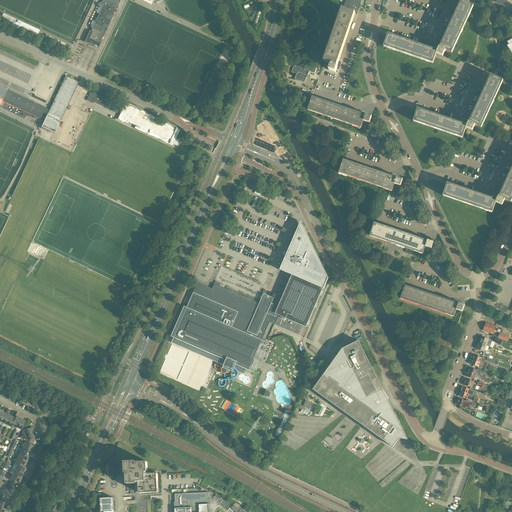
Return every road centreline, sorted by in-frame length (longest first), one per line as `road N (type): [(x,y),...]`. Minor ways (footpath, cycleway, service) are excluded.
road 1 (unclassified): [(432,441),(291,173),(235,144)]
road 2 (residential): [(478,277),(458,261),(372,83),(367,48),(376,0)]
road 3 (secondary): [(344,511),(268,475),(127,384)]
road 4 (unclassified): [(187,123),(0,36)]
road 5 (secondary): [(127,384),(204,204)]
road 6 (residential): [(0,400),(36,418),(44,440),(17,497),(0,489)]
road 7 (secondary): [(67,511),(127,384)]
road 8 (residential): [(447,406),(479,312),(478,277)]
